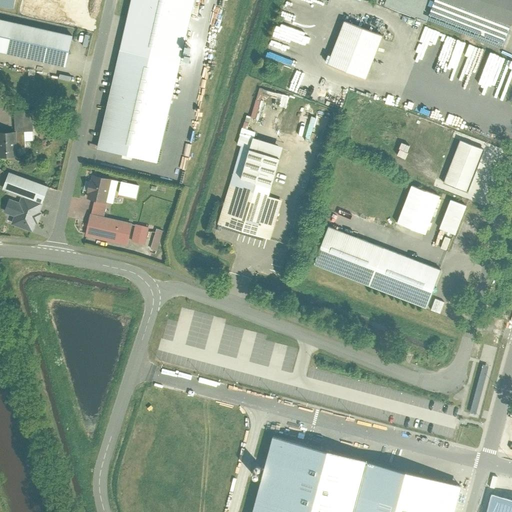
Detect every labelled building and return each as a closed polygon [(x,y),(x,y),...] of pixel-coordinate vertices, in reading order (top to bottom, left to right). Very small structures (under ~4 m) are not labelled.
[(131,0),(98,148),(157,161),(194,0),(131,0)] [(511,20),(511,0),(435,0),(429,16),(502,45),(511,20)] [(70,35),(0,18),(0,49),(63,64),(70,35)] [(381,34),(342,19),(325,63),(364,77),(381,34)] [(469,64),(472,55),(489,60),(491,52),(485,51),(484,52),(478,51),(479,47),(466,44),(461,62),(469,64)] [(34,129),(33,109),(13,110),(14,130),(34,129)] [(60,128),(63,119),(51,114),(48,123),(60,128)] [(14,130),(0,130),(0,155),(16,155),(14,130)] [(282,146),(241,134),(215,223),(270,239),(282,199),(267,195),(282,146)] [(483,149),(459,139),(442,181),(467,190),(483,149)] [(46,184),(7,170),(1,187),(20,194),(40,201),(46,184)] [(112,178),(93,174),(88,198),(108,201),(112,178)] [(404,185),(393,224),(425,233),(436,194),(404,185)] [(40,201),(20,194),(18,201),(8,197),(3,211),(13,215),(10,223),(30,230),(33,221),(36,222),(41,206),(39,205),(40,201)] [(465,205),(448,198),(437,227),(454,233),(465,205)] [(142,244),(147,227),(133,223),(129,241),(142,244)] [(441,270),(327,225),(312,263),(426,307),(441,270)] [(156,249),(160,229),(153,228),(149,248),(156,249)] [(267,440),(247,511),(347,511),(362,465),(267,440)] [(449,511),(456,489),(362,465),(347,511),(449,511)]
